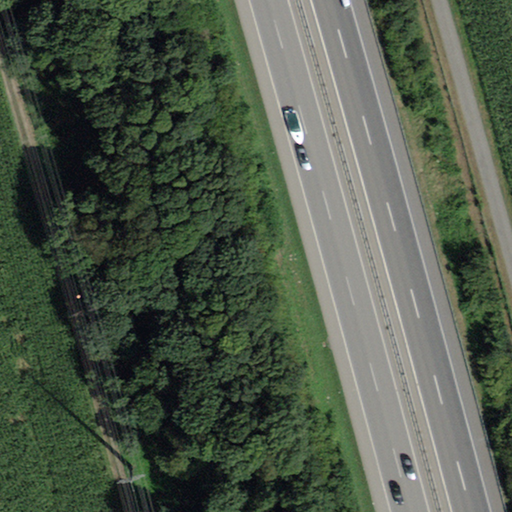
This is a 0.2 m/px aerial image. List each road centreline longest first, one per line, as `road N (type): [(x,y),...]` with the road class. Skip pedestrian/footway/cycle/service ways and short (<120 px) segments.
road 1 (motorway): [(263,0),(405,511)]
road 2 (motorway): [(466,511),(326,0)]
road 3 (track): [(98,511),(0,155)]
road 4 (track): [(511,318),(424,0)]
